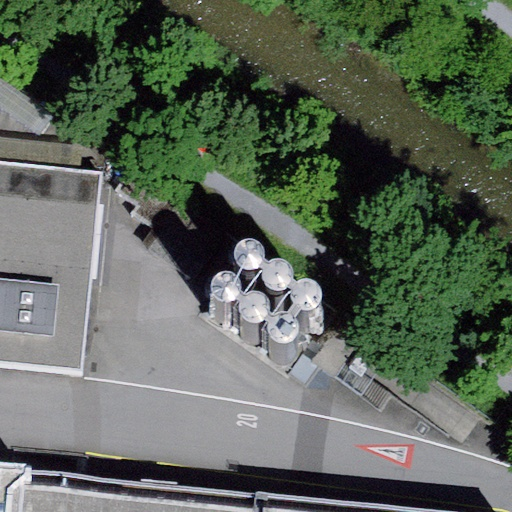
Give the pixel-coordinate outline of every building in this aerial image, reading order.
[(0,137),(0,165),(81,174),(84,147),(0,137)] [(0,371),(82,380),(103,176),(81,174),(0,165),(0,371)] [(136,170),(121,191),(141,205),(135,214),(154,228),(140,246),(192,283),(226,236),(136,170)] [(266,262),(266,257),(264,253),(261,249),(257,246),(253,244),(248,245),(243,246),(239,250),(237,254),(236,259),(236,264),(238,268),(242,272),(246,274),(251,274),(256,273),(260,271),(264,267),(266,262)] [(293,283),(293,278),(292,273),(289,269),(285,266),(280,265),(275,265),(270,267),(266,270),(264,275),(263,280),(263,284),(266,289),(269,292),(274,294),(278,295),(283,294),(288,292),(291,288),(293,283)] [(241,295),(241,290),(240,286),(237,282),(233,279),(228,277),(223,278),(218,279),(215,283),(212,287),(211,292),(212,297),(214,301),(217,304),(222,307),(227,307),(232,306),(236,304),(239,300),(241,295)] [(322,302),(322,297),(320,293),(317,289),(313,286),(309,284),(304,284),(299,286),(295,290),(293,294),(292,299),(292,303),(294,308),(298,311),(302,314),(307,314),(312,313),(316,311),(320,307),(322,302)] [(269,315),(270,310),(268,306),(265,301),(261,299),(257,297),(252,297),(247,299),(243,303),(241,307),(240,312),(240,317),(242,321),(246,324),(250,327),(255,327),(260,326),(264,324),(268,320),(269,315)] [(368,334),(338,313),(317,344),(324,349),(314,364),(337,379),(368,334)] [(299,336),(299,331),(298,326),(295,322),(291,319),(286,318),(281,318),(276,320),(272,323),(270,328),(269,332),(269,337),(272,342),(275,345),(279,347),(284,348),(289,347),(294,345),(297,341),(299,336)] [(426,511),(0,469),(0,511),(426,511)]
